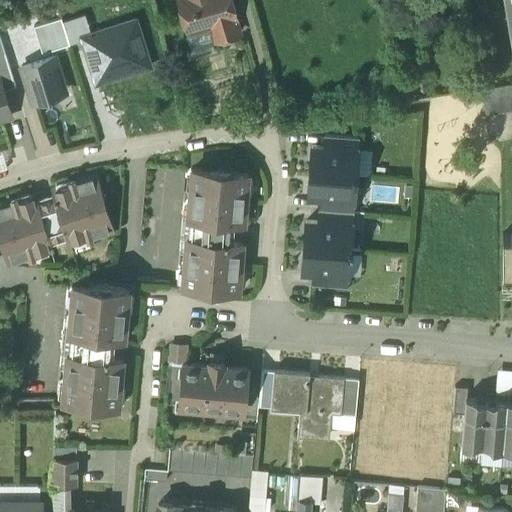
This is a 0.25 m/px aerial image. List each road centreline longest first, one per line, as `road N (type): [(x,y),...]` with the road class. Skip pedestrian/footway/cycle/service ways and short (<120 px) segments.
road 1 (residential): [(269,330),(277,171),(268,142),(209,133),(0,180)]
road 2 (residential): [(511,346),(269,330)]
